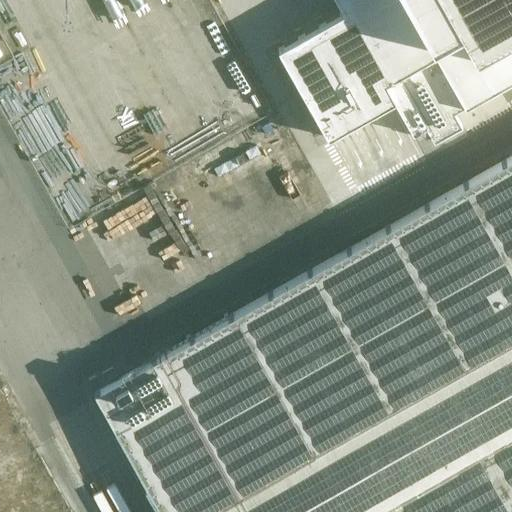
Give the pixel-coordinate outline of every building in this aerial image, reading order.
[(215,0),(275,105),(314,83),(266,0),(215,0)] [(367,0),(390,38),(456,0),(367,0)] [(511,511),(511,155),(93,391),(161,511),(511,511)] [(137,313),(186,285),(137,197),(88,225),(137,313)] [(74,511),(0,354),(0,511),(74,511)]
